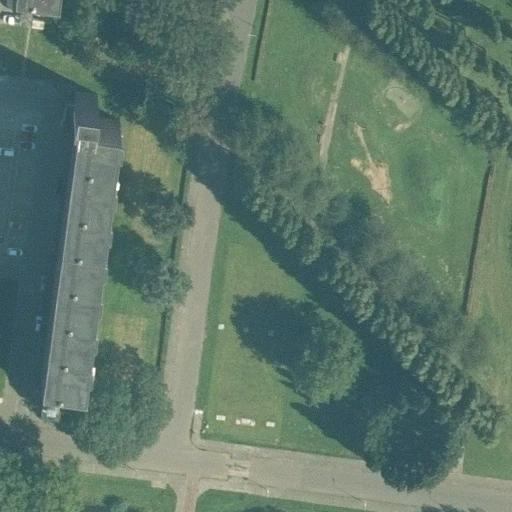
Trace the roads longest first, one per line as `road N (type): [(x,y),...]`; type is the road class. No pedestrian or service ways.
road 1 (residential): [(172,457),(205,200),(244,0)]
road 2 (residential): [(511,503),(261,471)]
road 3 (residential): [(172,457),(0,433)]
